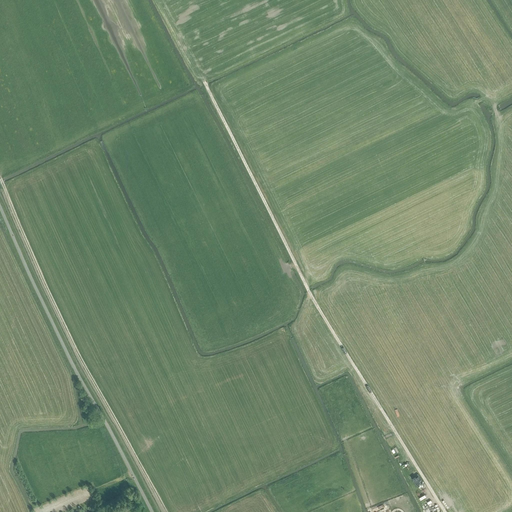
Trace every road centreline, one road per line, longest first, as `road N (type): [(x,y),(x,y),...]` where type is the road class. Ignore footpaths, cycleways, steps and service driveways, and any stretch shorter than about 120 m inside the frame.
road 1 (track): [(205,84),(307,289),(446,511)]
road 2 (track): [(2,181),(70,336),(166,511)]
